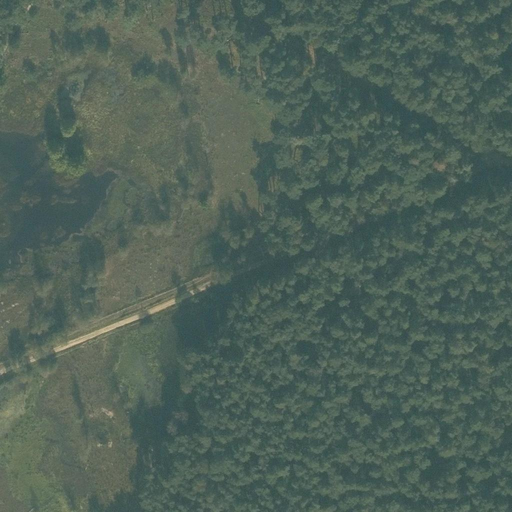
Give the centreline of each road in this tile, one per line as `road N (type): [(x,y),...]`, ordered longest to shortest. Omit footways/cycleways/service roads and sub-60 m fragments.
road 1 (unknown): [(511,150),(498,143),(333,224),(0,365)]
road 2 (track): [(501,156),(0,372)]
road 3 (track): [(227,0),(501,156)]
road 4 (track): [(405,97),(511,2)]
